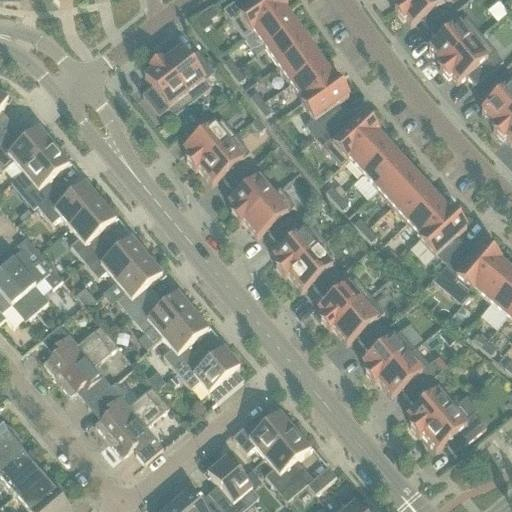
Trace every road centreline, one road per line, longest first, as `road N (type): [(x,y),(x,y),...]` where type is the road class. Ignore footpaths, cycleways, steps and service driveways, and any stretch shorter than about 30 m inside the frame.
road 1 (residential): [(342,0),(472,168),(511,202)]
road 2 (residential): [(289,364),(131,171)]
road 3 (residential): [(120,500),(289,364)]
road 4 (residential): [(412,511),(289,364)]
road 5 (residential): [(120,500),(0,358)]
road 6 (residential): [(83,81),(190,0)]
